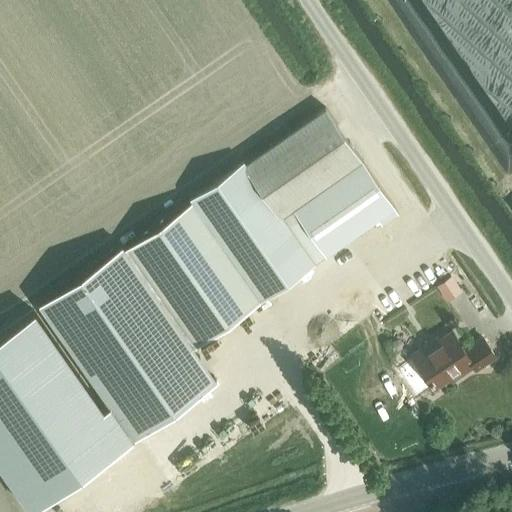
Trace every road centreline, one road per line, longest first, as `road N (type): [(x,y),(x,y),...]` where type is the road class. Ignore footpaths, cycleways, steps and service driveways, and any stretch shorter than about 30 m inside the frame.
road 1 (unclassified): [(511,304),(305,0)]
road 2 (unclassified): [(312,511),(511,455)]
